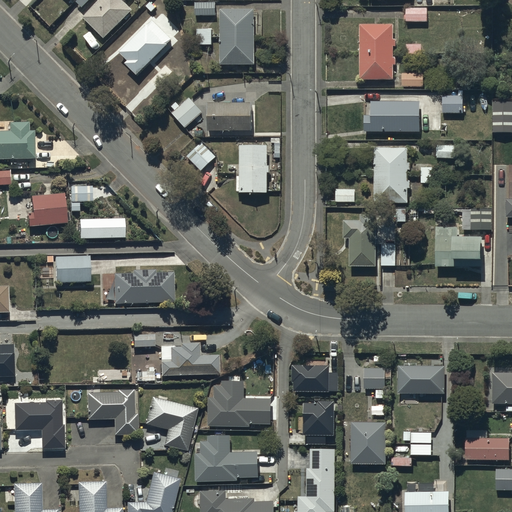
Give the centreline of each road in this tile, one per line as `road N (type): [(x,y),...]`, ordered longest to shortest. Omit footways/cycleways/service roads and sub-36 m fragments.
road 1 (residential): [(266,289),(0,27)]
road 2 (residential): [(266,289),(294,250),(304,211),(304,0)]
road 3 (residential): [(511,321),(342,319),(300,309),(266,289)]
